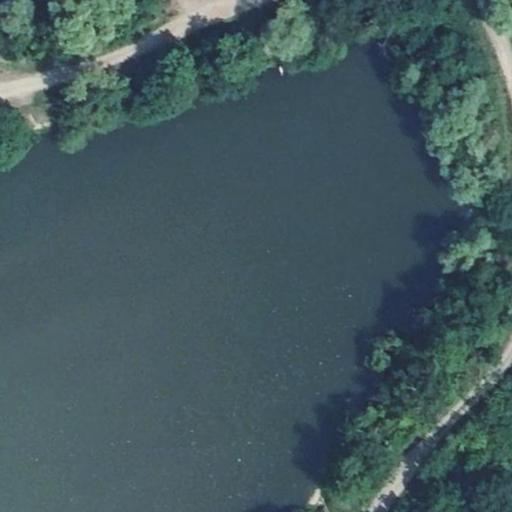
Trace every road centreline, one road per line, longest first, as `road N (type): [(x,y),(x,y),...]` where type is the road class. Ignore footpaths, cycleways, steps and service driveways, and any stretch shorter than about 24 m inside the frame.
road 1 (track): [(253,0),(112,56),(0,88)]
road 2 (track): [(379,511),(413,454),(511,349)]
